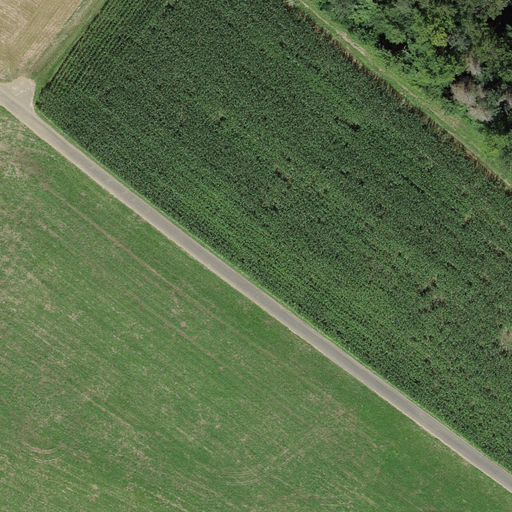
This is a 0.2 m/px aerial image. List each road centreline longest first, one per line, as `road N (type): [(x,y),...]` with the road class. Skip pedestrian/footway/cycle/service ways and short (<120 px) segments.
road 1 (track): [(511,484),(9,106)]
road 2 (track): [(9,106),(93,0)]
